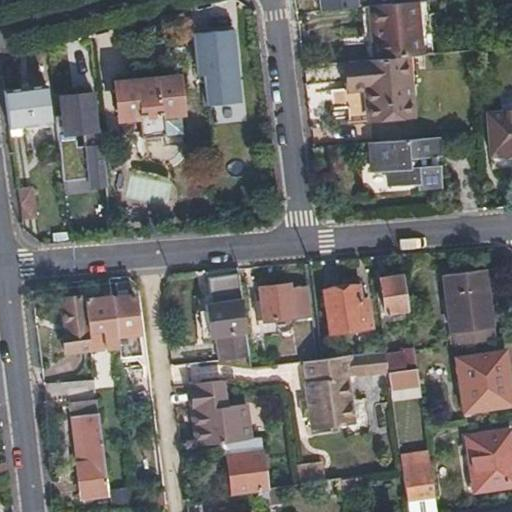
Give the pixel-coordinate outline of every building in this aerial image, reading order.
[(374,3),(368,3),(370,25),(378,24),(379,56),(407,53),(416,52),(420,51),(414,0),(402,0),(400,0),(382,2),(374,3)] [(414,0),(420,51),(422,51),(432,50),(426,0),(414,0)] [(378,24),(370,25),(372,56),(379,56),(378,24)] [(236,32),(195,33),(198,108),(239,107),(236,32)] [(407,53),(409,76),(418,75),(416,52),(407,53)] [(348,59),(350,87),(366,86),(369,117),(413,114),(409,76),(407,53),(379,56),(372,56),(348,59)] [(348,59),(341,60),(344,88),(350,87),(348,59)] [(187,146),(179,79),(119,85),(121,120),(141,119),(142,139),(166,138),(165,148),(187,146)] [(39,83),(0,91),(0,97),(5,129),(45,121),(39,83)] [(97,128),(91,91),(62,94),(63,116),(56,116),(64,181),(88,178),(89,187),(108,185),(102,127),(97,128)] [(511,165),(511,109),(488,112),(493,167),(511,165)] [(436,152),(434,135),(369,140),(371,167),(384,168),(385,181),(417,179),(417,184),(438,183),(438,162),(426,164),(424,153),(436,152)] [(16,189),(22,222),(37,220),(31,186),(16,189)] [(450,344),(493,338),(483,267),(441,272),(450,344)] [(249,355),(238,272),(202,276),(205,302),(199,303),(203,334),(207,333),(211,359),(249,355)] [(407,310),(401,275),(380,278),(384,313),(407,310)] [(310,314),(306,287),(290,287),(290,282),(260,285),(262,318),(276,316),(310,314)] [(357,284),(322,288),(329,332),(369,326),(366,299),(358,299),(357,284)] [(86,298),(85,293),(64,295),(66,305),(62,305),(65,328),(61,328),(64,349),(91,346),(86,298)] [(135,293),(113,296),(119,343),(119,344),(121,357),(143,354),(135,293)] [(86,298),(91,346),(119,343),(113,296),(86,298)] [(276,316),(262,318),(263,331),(276,330),(276,316)] [(404,370),(415,369),(412,350),(412,348),(401,348),(404,370)] [(511,404),(505,350),(454,357),(461,411),(511,404)] [(353,354),(322,357),(319,358),(316,358),(306,359),(308,376),(304,377),(311,424),(332,422),(354,419),(347,373),(355,372),(353,354)] [(390,389),(418,385),(415,369),(404,370),(387,372),(390,389)] [(221,378),(187,382),(191,408),(198,407),(202,443),(220,441),(248,438),(244,402),(224,404),(221,378)] [(97,396),(69,399),(71,419),(74,419),(79,494),(107,491),(97,396)] [(198,407),(191,408),(195,444),(202,443),(198,407)] [(511,448),(511,439),(509,426),(465,433),(473,489),(511,484),(507,449),(511,448)] [(261,436),(248,438),(220,441),(221,454),(228,453),(263,448),(261,436)] [(268,487),(263,448),(228,453),(233,491),(268,487)] [(402,470),(406,499),(434,495),(427,453),(400,456),(402,470)] [(298,481),(324,477),(321,459),(296,463),(298,481)] [(292,500),(290,484),(268,487),(270,502),(282,501),(292,500)] [(282,511),(282,501),(270,502),(271,510),(271,511),(282,511)]
